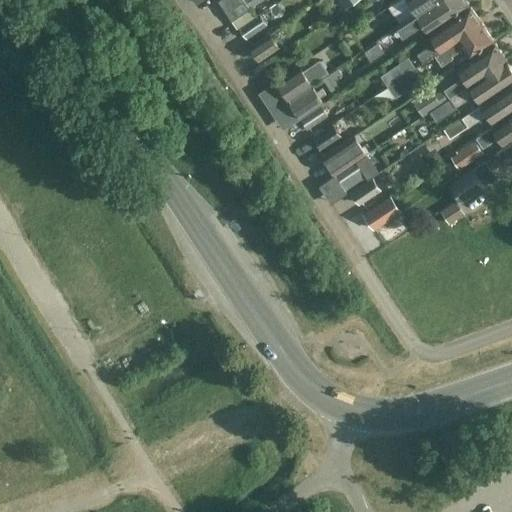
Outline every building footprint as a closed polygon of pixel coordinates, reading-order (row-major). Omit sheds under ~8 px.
[(248,7),(243,0),(219,0),(218,1),(232,21),(250,9),(248,7)] [(336,0),(342,11),(360,2),(358,0),(336,0)] [(469,4),(466,0),(438,0),(418,14),(402,24),(398,26),(404,35),(424,22),(429,31),(469,4)] [(408,0),(418,14),(438,0),(408,0)] [(482,24),(471,7),(431,33),(436,41),(419,53),(425,62),(435,54),(482,24)] [(219,9),(205,22),(215,33),(229,20),(219,9)] [(239,28),(246,38),(266,25),(260,15),(239,28)] [(494,40),(482,24),(435,54),(442,64),(452,58),(451,55),(463,48),(469,57),(494,40)] [(229,52),(245,46),(241,34),(224,41),(229,52)] [(253,48),(259,58),(280,45),(273,35),(253,48)] [(450,98),(507,60),(495,43),(458,68),(461,78),(434,95),(433,101),(436,107),(450,98)] [(511,80),(511,67),(507,60),(450,98),(456,106),(476,93),(481,101),(511,80)] [(280,90),(294,111),(314,98),(300,76),(280,90)] [(387,101),(404,90),(397,81),(381,93),(387,101)] [(507,113),(511,109),(511,84),(463,117),(468,126),(488,112),(500,104),(507,113)] [(300,119),(307,129),(327,116),(320,106),(300,119)] [(511,138),(511,113),(476,138),(481,146),(498,136),(503,145),(511,138)] [(468,126),(463,117),(443,129),(448,138),(468,126)] [(312,137),(321,150),(341,136),(332,124),(312,137)] [(511,142),(497,152),(503,161),(511,154),(511,142)] [(458,153),(465,163),(482,152),(476,143),(458,153)] [(329,163),(336,173),(353,161),(346,151),(329,163)] [(336,175),(343,186),(363,172),(356,162),(336,175)] [(448,183),(463,202),(473,195),(458,176),(448,183)] [(355,202),(362,211),(381,198),(375,188),(355,202)] [(363,214),(370,225),(391,211),(383,200),(363,214)] [(343,228),(354,243),(371,231),(359,216),(343,228)]
